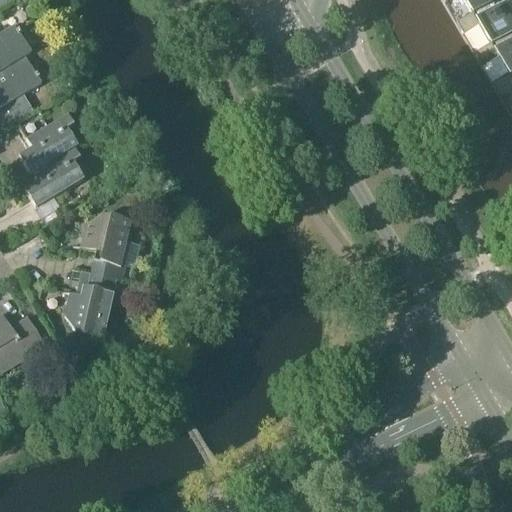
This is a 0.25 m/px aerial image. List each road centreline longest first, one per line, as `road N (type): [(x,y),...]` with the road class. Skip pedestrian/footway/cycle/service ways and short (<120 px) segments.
road 1 (primary): [(252,7),(471,385)]
road 2 (primary): [(510,362),(292,0)]
road 3 (unclassified): [(262,511),(471,385)]
